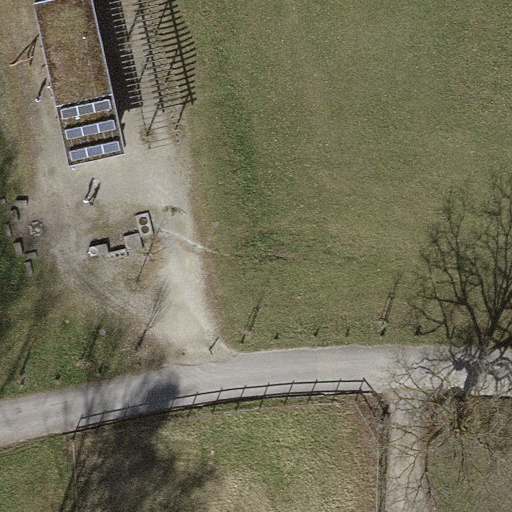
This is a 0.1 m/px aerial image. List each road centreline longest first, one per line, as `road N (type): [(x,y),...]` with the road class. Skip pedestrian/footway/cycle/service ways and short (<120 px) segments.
road 1 (unclassified): [(0,426),(206,384),(395,367),(511,376)]
road 2 (track): [(395,367),(396,511)]
